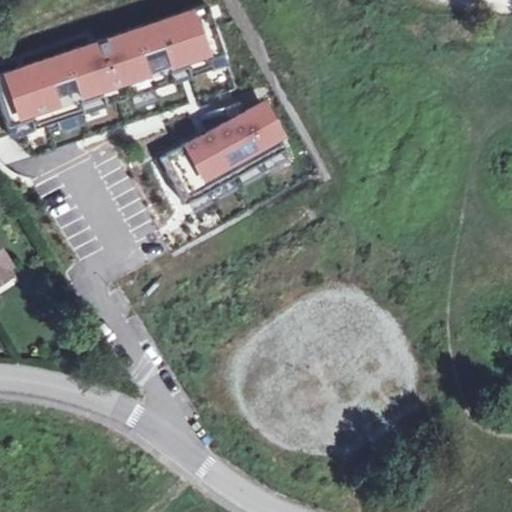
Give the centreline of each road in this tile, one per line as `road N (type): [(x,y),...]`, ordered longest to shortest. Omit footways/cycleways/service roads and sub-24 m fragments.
road 1 (residential): [(46,171),(180,450)]
road 2 (residential): [(0,381),(99,400),(180,450)]
